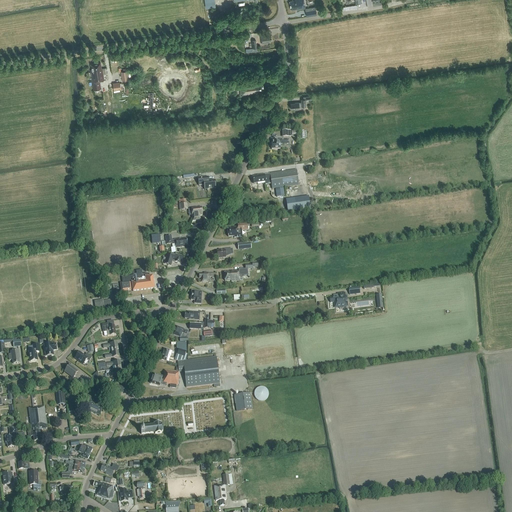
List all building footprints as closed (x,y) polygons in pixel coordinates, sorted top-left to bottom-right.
[(205,0),(206,4),(207,9),(216,7),(214,0),(205,0)] [(289,1),(290,4),(291,9),(297,8),(297,9),(305,8),(304,4),(303,0),(295,0),(289,1)] [(265,38),(265,36),(260,37),(261,44),(269,43),(269,41),(271,41),(271,37),(265,38)] [(90,65),(91,70),(90,71),(93,90),(100,89),(99,82),(104,81),(103,75),(106,74),(106,68),(102,69),(102,68),(101,69),(100,63),(90,65)] [(126,71),(120,72),(122,82),(129,81),(127,71),(126,71)] [(252,81),(238,83),(240,97),(256,94),(256,92),(263,91),(262,81),(257,82),(257,81),(256,82),(256,81),(252,81)] [(306,106),(305,99),(301,99),(301,102),(295,102),(295,103),(290,103),(291,109),(295,109),(299,109),(299,106),(306,106)] [(288,140),(280,140),(280,139),(272,139),(272,144),(271,144),(272,148),(281,148),(281,144),(288,144),(288,140)] [(272,189),(298,186),(296,169),(270,172),(270,174),(264,174),(258,174),(258,176),(252,177),(253,183),(258,183),(258,184),(265,183),(264,181),(271,180),(272,189)] [(215,188),(214,180),(205,182),(204,178),(198,178),(199,186),(204,185),(204,189),(215,188)] [(310,209),(309,201),(302,202),(303,210),(310,209)] [(192,216),(192,218),(193,219),(194,220),(195,220),(200,220),(199,215),(202,215),(201,208),(195,209),(195,208),(191,209),(192,216)] [(227,229),(228,237),(234,236),(234,237),(238,237),(242,236),(241,230),(248,230),(247,223),(237,224),(237,227),(233,227),(233,228),(227,229)] [(160,242),(159,235),(151,236),(152,243),(160,242)] [(176,247),(176,248),(184,247),(184,245),(187,245),(186,239),(183,239),(183,238),(174,239),(175,240),(172,241),(171,236),(165,237),(166,245),(172,244),(172,248),(176,247)] [(216,251),(217,258),(226,258),(225,255),(232,254),(232,250),(230,250),(225,250),(216,251)] [(167,253),(164,263),(171,265),(172,261),(180,263),(180,261),(181,262),(183,257),(179,256),(179,255),(176,254),(175,255),(174,255),(167,253)] [(120,284),(121,292),(131,291),(131,290),(132,290),(133,292),(154,289),(152,276),(148,277),(147,274),(142,274),(142,272),(142,270),(136,271),(136,273),(137,276),(122,278),(122,283),(120,284)] [(230,272),(230,273),(224,273),(224,281),(231,281),(231,282),(239,282),(239,278),(239,271),(230,272)] [(204,273),(204,274),(199,274),(199,278),(201,278),(201,282),(208,282),(208,277),(212,277),(212,278),(215,278),(215,273),(208,274),(208,273),(204,273)] [(192,291),(191,300),(194,301),(194,304),(200,304),(201,300),(200,300),(200,292),(192,291)] [(338,295),(334,295),(334,297),(330,298),(331,303),(334,302),(335,308),(339,307),(339,309),(344,308),(343,307),(348,306),(346,296),(345,296),(345,293),(341,294),(341,295),(338,295)] [(103,300),(94,301),(96,312),(105,311),(103,300)] [(110,336),(116,335),(114,326),(108,327),(107,324),(99,325),(100,329),(106,328),(107,336),(110,336)] [(187,336),(189,332),(176,326),(172,335),(180,338),(182,334),(187,336)] [(3,341),(3,344),(13,343),(13,347),(21,346),(21,340),(16,341),(16,339),(13,339),(13,340),(3,341)] [(46,357),(53,355),(53,351),(57,350),(56,343),(52,344),(44,345),(46,357)] [(110,347),(111,351),(118,350),(117,343),(103,345),(103,349),(110,347)] [(177,349),(178,349),(176,354),(184,356),(185,354),(185,351),(185,343),(176,343),(177,349)] [(30,362),(37,361),(36,353),(39,352),(38,345),(33,345),(33,351),(28,351),(30,362)] [(118,350),(111,351),(112,354),(104,356),(105,359),(119,357),(118,350)] [(10,352),(11,354),(8,355),(9,361),(12,360),(13,364),(19,363),(19,357),(18,351),(10,352)] [(84,356),(79,352),(75,358),(83,365),(87,359),(90,360),(92,358),(87,353),(84,356)] [(219,384),(216,357),(177,362),(178,367),(176,367),(175,372),(164,370),(163,380),(162,380),(162,378),(159,377),(159,376),(153,374),(150,384),(155,386),(156,385),(159,387),(160,385),(166,387),(167,384),(170,384),(169,388),(175,389),(176,385),(177,385),(179,377),(178,377),(178,372),(184,372),(186,388),(219,384)] [(78,372),(69,366),(65,372),(73,378),(78,372)] [(121,368),(114,370),(115,373),(107,374),(108,376),(108,377),(122,375),(121,368)] [(88,378),(80,380),(81,386),(89,385),(88,378)] [(113,386),(109,384),(108,389),(112,390),(112,389),(114,390),(123,393),(124,388),(115,385),(115,387),(113,386)] [(253,392),(253,393),(254,394),(254,395),(254,396),(255,397),(255,398),(256,398),(257,399),(258,399),(259,400),(260,400),(261,400),(262,400),(263,400),(264,400),(264,399),(265,399),(266,398),(267,397),(268,396),(268,395),(268,394),(269,393),(269,392),(268,391),(268,390),(268,389),(267,388),(266,387),(265,386),(264,386),(264,385),(263,385),(262,385),(261,385),(260,385),(259,385),(258,385),(257,386),(256,387),(255,387),(255,388),(254,389),(254,390),(254,391),(253,392)] [(252,409),(250,393),(234,396),(237,411),(252,409)] [(91,401),(93,399),(84,394),(82,398),(90,402),(86,410),(100,416),(103,408),(94,404),(95,403),(91,401)] [(30,430),(30,437),(33,436),(34,442),(39,441),(38,436),(40,436),(39,431),(38,431),(38,430),(47,429),(44,407),(37,408),(37,406),(34,406),(34,408),(29,409),(31,430),(30,430)] [(153,424),(153,425),(141,427),(141,429),(141,432),(141,435),(154,433),(154,434),(161,433),(161,432),(162,431),(161,424),(160,424),(160,423),(153,424)] [(9,429),(10,434),(8,436),(5,436),(6,444),(7,444),(8,448),(14,447),(13,444),(15,444),(13,435),(17,435),(16,428),(9,429)] [(89,454),(78,449),(75,448),(73,451),(80,454),(81,453),(82,453),(80,457),(87,460),(89,454)] [(84,468),(75,466),(75,465),(69,464),(67,475),(62,474),(62,478),(69,478),(69,475),(72,475),(72,472),(83,474),(84,468)] [(103,466),(100,471),(106,474),(112,477),(115,470),(109,467),(108,468),(103,466)] [(37,472),(29,472),(30,485),(33,485),(34,491),(36,491),(37,491),(39,491),(39,485),(37,485),(37,472)] [(2,474),(4,485),(11,485),(11,487),(17,487),(16,479),(12,479),(11,473),(7,474),(7,473),(2,474)] [(102,483),(102,484),(94,482),(93,487),(99,488),(97,495),(108,498),(112,486),(102,483)] [(144,487),(144,483),(137,483),(137,488),(139,488),(139,490),(137,491),(138,497),(139,497),(140,499),(144,499),(144,493),(145,493),(145,490),(143,490),(143,487),(144,487)] [(65,495),(65,492),(72,492),(72,487),(69,487),(69,485),(61,485),(61,492),(62,492),(62,495),(64,495),(65,495)] [(226,500),(224,486),(216,487),(217,493),(215,493),(216,501),(218,501),(218,504),(220,504),(220,506),(224,506),(224,500),(226,500)] [(119,491),(121,502),(128,501),(127,498),(129,498),(133,498),(132,491),(126,492),(126,490),(119,491)]
